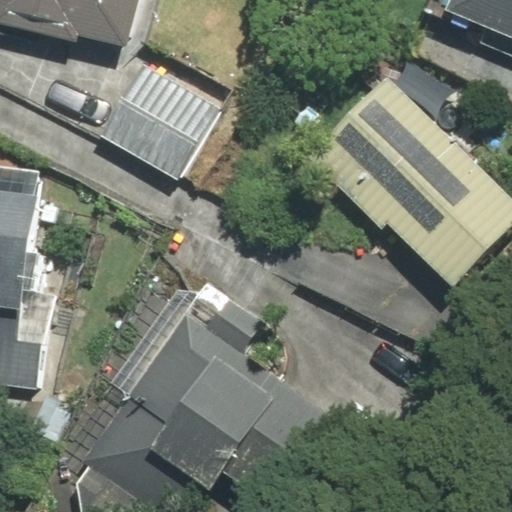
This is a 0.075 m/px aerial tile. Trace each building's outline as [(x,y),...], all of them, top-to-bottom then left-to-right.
[(0,0),(0,13),(129,45),(139,0),(0,0)] [(511,0),(457,0),(447,25),(511,50),(511,0)] [(148,64),(107,137),(185,180),(226,108),(148,64)] [(511,240),(511,190),(390,74),(313,154),(460,294),(511,240)] [(49,170),(0,162),(0,386),(15,388),(49,170)] [(209,283),(89,453),(173,511),(294,511),(358,423),(251,348),(267,324),(209,283)]
